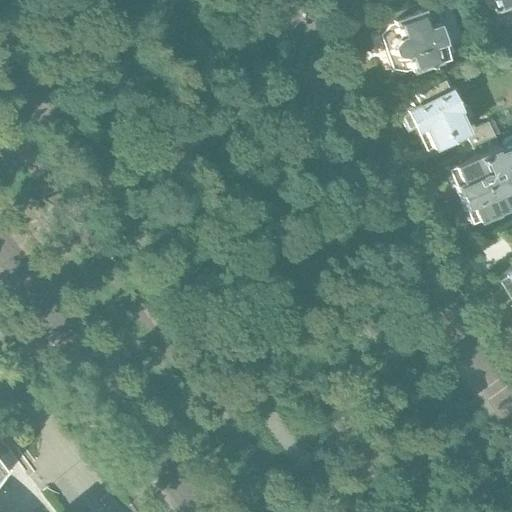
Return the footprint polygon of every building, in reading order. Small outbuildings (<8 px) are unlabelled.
[(511,0),(475,0),(476,0),(480,0),(486,9),(492,7),(494,14),(511,7),(511,0)] [(442,39),(436,22),(443,18),(438,4),(415,13),(415,11),(406,15),(404,10),(395,13),(397,17),(388,20),(389,22),(384,24),(376,35),(389,69),(402,71),(407,70),(407,72),(423,66),(424,70),(429,68),(428,64),(441,60),(440,58),(450,55),(451,53),(451,51),(450,49),(448,42),(447,40),(445,39),(443,39),(442,39)] [(468,144),(492,134),(486,122),(472,129),(460,104),(458,105),(446,80),(427,89),(426,86),(404,96),(410,108),(403,111),(404,111),(396,115),(404,132),(412,128),(412,129),(418,126),(429,148),(463,132),(468,144)] [(492,134),(468,144),(474,157),(450,167),(457,183),(450,186),(460,208),(461,208),(467,224),(490,213),(489,212),(511,201),(511,185),(507,188),(504,182),(511,178),(511,176),(511,174),(505,161),(508,159),(510,161),(511,161),(511,136),(502,140),(501,144),(502,146),(499,147),(492,134)] [(511,236),(511,237),(511,239),(511,267),(501,274),(511,292),(511,236)]
